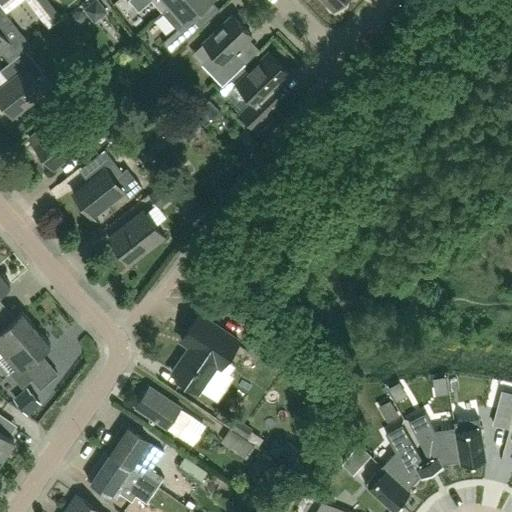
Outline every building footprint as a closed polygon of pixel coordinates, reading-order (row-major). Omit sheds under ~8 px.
[(3,0),(11,10),(24,0),(3,0)] [(94,23),(107,12),(97,0),(95,0),(83,9),(94,23)] [(151,0),(162,13),(171,6),(177,0),(151,0)] [(177,0),(171,6),(162,13),(170,22),(177,30),(186,40),(205,23),(196,13),(210,0),(177,0)] [(324,0),(334,9),(342,0),(324,0)] [(0,31),(0,30),(12,21),(0,6),(0,50),(9,43),(0,31)] [(234,52),(251,35),(232,15),(203,43),(213,53),(201,64),(222,86),(245,64),(234,52)] [(0,102),(12,117),(45,91),(35,80),(43,73),(25,50),(6,65),(15,76),(0,88),(0,102)] [(290,75),(268,52),(237,83),(254,101),(241,114),(255,128),(287,97),(277,87),(290,75)] [(109,141),(128,126),(144,113),(134,100),(99,128),(109,141)] [(67,115),(48,130),(45,125),(29,138),(39,151),(36,157),(43,165),(49,164),(51,165),(71,149),(74,153),(88,141),(67,115)] [(91,217),(123,191),(128,198),(142,187),(127,168),(122,172),(104,150),(85,165),(94,176),(73,193),(91,217)] [(159,209),(179,193),(168,179),(148,195),(159,209)] [(150,250),(165,238),(145,212),(109,239),(129,264),(148,249),(150,250)] [(0,293),(10,285),(0,273),(0,293)] [(0,329),(0,350),(4,355),(36,328),(22,311),(0,329)] [(221,367),(239,341),(199,314),(181,340),(190,346),(172,373),(199,391),(217,365),(221,367)] [(51,345),(36,328),(4,355),(15,368),(10,373),(22,387),(32,378),(23,368),(51,345)] [(273,369),(284,354),(257,336),(246,351),(273,369)] [(167,429),(179,437),(192,417),(180,409),(181,408),(149,386),(135,408),(167,429)] [(509,426),(511,414),(511,388),(503,387),(494,422),(509,426)] [(27,412),(38,402),(28,390),(17,399),(27,412)] [(461,463),(454,420),(453,421),(454,425),(435,428),(426,411),(408,420),(429,460),(434,469),(442,466),(443,465),(442,462),(460,459),(461,463)] [(454,420),(461,463),(486,459),(478,416),(454,420)] [(237,419),(233,424),(230,429),(245,438),(252,428),(237,419)] [(423,476),(430,472),(424,462),(402,423),(385,433),(395,450),(381,465),(409,491),(410,490),(407,488),(420,474),(422,477),(423,476)] [(157,486),(157,487),(163,478),(151,470),(163,451),(124,424),(105,451),(157,486)] [(0,456),(1,457),(13,440),(0,431),(0,456)] [(221,442),(245,459),(253,448),(228,431),(221,442)] [(152,495),(157,486),(105,451),(87,478),(115,497),(119,492),(132,501),(136,496),(146,503),(152,495)] [(185,457),(177,469),(199,484),(207,472),(185,457)] [(409,491),(381,465),(365,483),(393,509),(409,491)] [(101,511),(75,495),(63,511),(101,511)] [(322,511),(346,511),(322,503),(322,511)]
